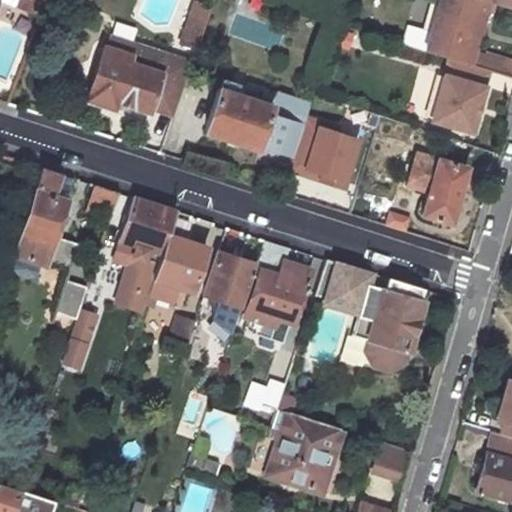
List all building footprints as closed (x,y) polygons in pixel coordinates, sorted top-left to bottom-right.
[(339,0),(305,0),(305,1),(335,12),(339,0)] [(476,0),(435,0),(427,30),(404,24),(398,43),(421,50),(443,56),(446,47),(469,55),(482,9),(487,11),(489,4),(478,0),(476,0)] [(476,0),(478,0),(489,4),(507,9),(509,0),(476,0)] [(194,51),(210,8),(192,1),(175,44),(194,51)] [(145,105),(167,113),(185,65),(102,35),(80,94),(107,103),(109,97),(143,110),(145,105)] [(469,55),(446,47),(443,56),(445,57),(466,64),(469,55)] [(504,60),(485,54),(480,68),(485,70),(500,75),(504,60)] [(445,57),(440,73),(480,86),(485,70),(480,68),(466,64),(445,57)] [(467,131),(480,86),(440,73),(427,119),(467,131)] [(260,146),(274,104),(218,85),(201,132),(258,152),(260,146)] [(274,104),(260,146),(293,157),(307,116),(312,102),(279,91),(274,104)] [(324,121),(307,116),(293,157),(287,174),(341,192),(358,141),(321,129),(324,121)] [(434,163),(412,157),(404,180),(426,187),(420,209),(448,218),(463,165),(435,157),(434,163)] [(37,166),(15,233),(17,233),(11,251),(15,252),(10,267),(14,273),(24,277),(33,274),(37,260),(40,261),(42,258),(65,267),(73,243),(49,234),(62,200),(49,195),(57,173),(37,166)] [(57,173),(49,195),(62,200),(70,177),(57,173)] [(108,209),(115,192),(92,184),(87,201),(92,203),(88,213),(105,219),(108,209)] [(132,197),(118,240),(158,253),(170,219),(173,210),(132,197)] [(380,222),(403,229),(406,215),(385,208),(380,222)] [(189,290),(203,247),(180,239),(185,223),(170,219),(158,253),(148,282),(150,282),(146,295),(154,297),(170,302),(176,286),(189,290)] [(241,307),(256,263),(229,255),(236,230),(223,226),(201,294),(239,306),(241,307)] [(290,321),(305,271),(289,267),(285,279),(276,277),(280,264),(284,265),(289,247),(264,239),(256,263),(241,307),(248,308),(290,321)] [(355,268),(322,257),(311,290),(360,305),(368,277),(354,272),(355,268)] [(280,264),(276,277),(285,279),(289,267),(284,265),(280,264)] [(133,277),(117,329),(132,334),(143,302),(146,295),(150,282),(148,282),(133,277)] [(379,289),(371,316),(356,312),(349,333),(362,337),(358,349),(367,363),(385,369),(399,361),(403,349),(405,350),(420,301),(417,299),(419,288),(385,278),(383,290),(379,289)] [(49,311),(71,319),(72,314),(79,294),(82,286),(61,279),(49,311)] [(79,294),(72,314),(89,319),(96,300),(79,294)] [(146,295),(143,302),(152,305),(154,297),(146,295)] [(174,322),(169,336),(169,337),(183,342),(188,326),(174,322)] [(199,356),(206,332),(188,326),(183,342),(180,350),(199,356)] [(276,353),(266,381),(281,386),(290,357),(276,353)] [(501,407),(498,418),(501,418),(497,431),(511,435),(511,380),(501,378),(494,404),(501,407)] [(494,404),(491,416),(498,418),(501,407),(494,404)] [(286,410),(264,474),(318,491),(339,427),(311,418),(286,410)] [(511,435),(497,431),(489,429),(479,464),(477,472),(472,490),(511,500),(511,435)] [(398,481),(406,450),(377,442),(368,472),(398,481)] [(214,461),(189,452),(183,468),(210,476),(214,461)] [(479,464),(472,462),(470,469),(477,472),(479,464)] [(0,511),(10,511),(18,490),(0,483),(0,511)] [(18,490),(10,511),(47,511),(51,500),(18,490)] [(390,511),(391,509),(358,501),(354,511),(390,511)]
